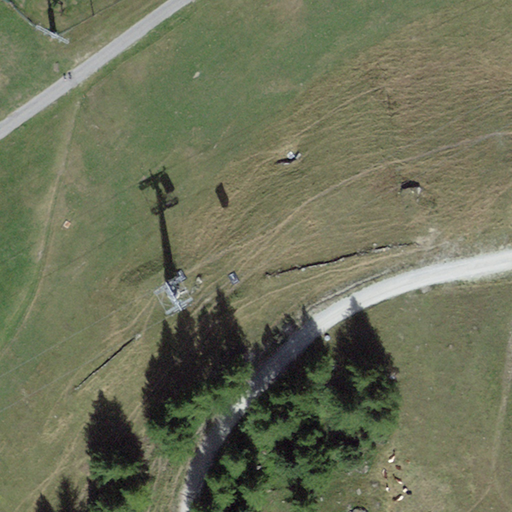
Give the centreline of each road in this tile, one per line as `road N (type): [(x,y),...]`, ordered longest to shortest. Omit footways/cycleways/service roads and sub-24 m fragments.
road 1 (track): [(511,261),(448,268),(319,319),(219,420),(195,470),(187,511)]
road 2 (track): [(178,0),(0,129)]
